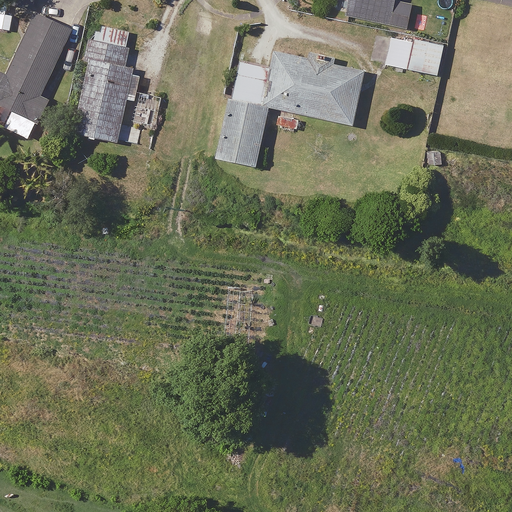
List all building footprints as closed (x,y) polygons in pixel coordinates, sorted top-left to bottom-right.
[(32,9),(34,0),(5,0),(5,2),(32,9)] [(346,0),(343,15),(405,28),(411,3),(397,0),(346,0)] [(71,27),(35,10),(5,72),(0,69),(0,103),(12,109),(36,121),(48,98),(39,94),(71,27)] [(0,27),(10,30),(13,14),(0,11),(0,27)] [(102,25),(99,40),(125,46),(129,31),(102,25)] [(436,75),(443,45),(390,33),(383,63),(436,75)] [(124,64),(128,47),(125,46),(99,40),(88,38),(83,60),(87,61),(71,130),(115,140),(132,66),(124,64)] [(260,105),(268,106),(352,125),(364,70),(333,63),(334,57),(307,51),(306,56),(273,49),(269,67),(260,105)] [(260,105),(269,67),(239,60),(231,98),(260,105)] [(231,98),(227,97),(214,157),(256,165),(268,106),(260,105),(231,98)] [(36,121),(12,109),(3,125),(28,138),(36,121)]
